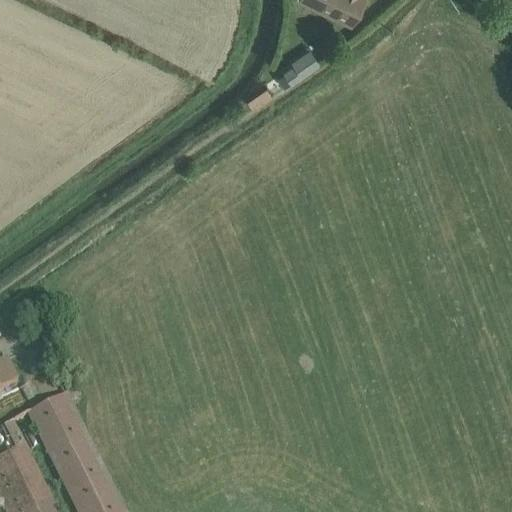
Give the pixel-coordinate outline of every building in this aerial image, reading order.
[(355,20),(313,0),(297,0),(298,0),(352,26),(355,20)] [(313,0),(355,20),(364,0),(313,0)] [(310,47),(290,61),(291,63),(281,70),(291,84),(321,64),(310,47)] [(266,87),(245,100),(251,109),(272,96),(266,87)] [(7,358),(0,361),(0,389),(19,380),(7,358)] [(28,416),(66,396),(52,368),(0,394),(0,455),(2,458),(0,459),(0,502),(4,511),(59,511),(15,423),(28,416)] [(126,511),(66,396),(28,416),(76,511),(126,511)]
